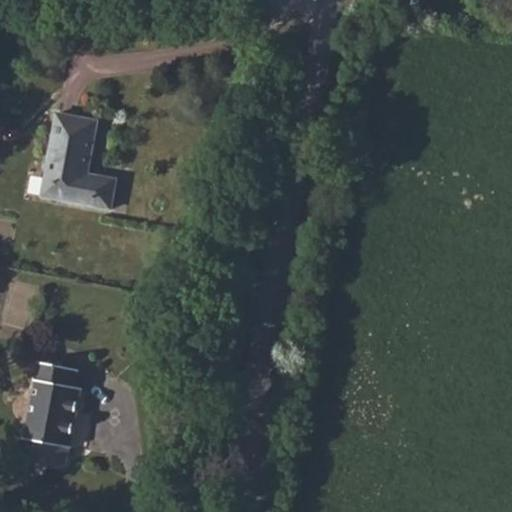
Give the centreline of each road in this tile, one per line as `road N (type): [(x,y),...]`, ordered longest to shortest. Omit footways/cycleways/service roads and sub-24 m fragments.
road 1 (unclassified): [(247,511),(252,368),(329,0)]
road 2 (unknown): [(296,0),(270,28),(175,61),(77,66),(68,97)]
